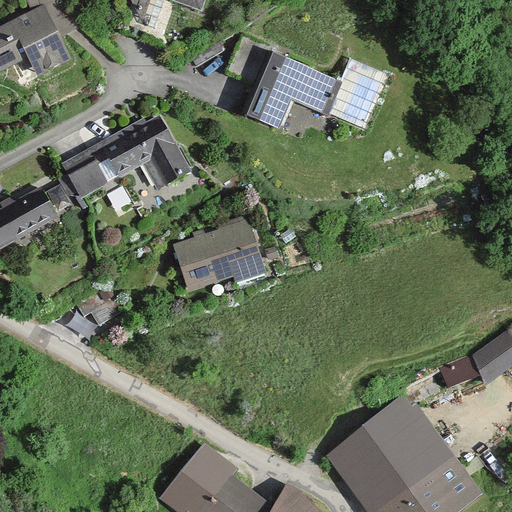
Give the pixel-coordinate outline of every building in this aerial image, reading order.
[(175,0),(212,13),(215,0),(175,0)] [(49,5),(0,31),(0,61),(7,74),(35,59),(48,83),(81,66),(49,5)] [(245,34),(231,67),(256,78),(243,110),(284,127),(295,102),(328,116),(345,76),(245,34)] [(166,112),(70,166),(92,204),(151,171),(168,201),(204,181),(166,112)] [(47,191),(0,217),(0,256),(64,221),(47,191)] [(254,217),(178,243),(196,297),(273,271),(254,217)] [(511,331),(479,355),(411,382),(426,405),(492,378),(499,386),(511,375),(511,331)] [(408,397),(332,457),(376,511),(475,511),(490,500),(408,397)] [(209,445),(164,498),(180,511),(321,511),(292,488),(279,504),(209,445)]
